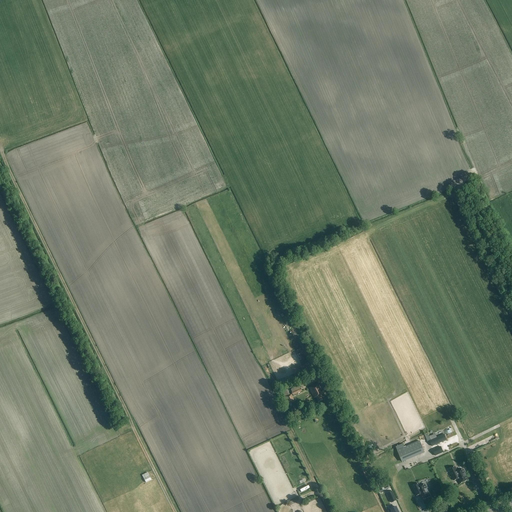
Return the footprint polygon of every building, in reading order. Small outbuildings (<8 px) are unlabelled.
[(281,273),(288,270),(285,265),(279,268),(281,273)] [(318,383),(309,388),(314,398),(315,397),(318,402),(322,400),(320,395),(323,394),(318,383)] [(301,389),(300,389),(299,386),(290,390),(292,393),(291,393),(293,395),(302,391),(301,389)] [(291,395),(290,395),(287,390),(282,392),(288,405),(294,402),(291,395)] [(444,434),(429,441),(432,447),(447,440),(444,434)] [(397,451),(402,462),(424,452),(420,441),(404,448),(397,451)] [(435,456),(444,453),(441,447),(432,450),(435,456)] [(384,459),(386,464),(393,460),(394,463),(399,461),(396,455),(384,459)] [(383,470),(379,459),(372,462),(377,473),(383,470)] [(455,467),(449,469),(454,481),(458,479),(460,484),(468,480),(465,474),(466,473),(465,470),(464,470),(463,469),(458,472),(455,467)] [(142,475),(146,483),(151,480),(147,473),(142,475)] [(419,484),(413,486),(417,496),(420,495),(423,500),(430,497),(427,489),(428,488),(426,485),(425,485),(425,484),(420,487),(419,484)] [(391,503),(396,500),(392,491),(386,494),(391,503)]
